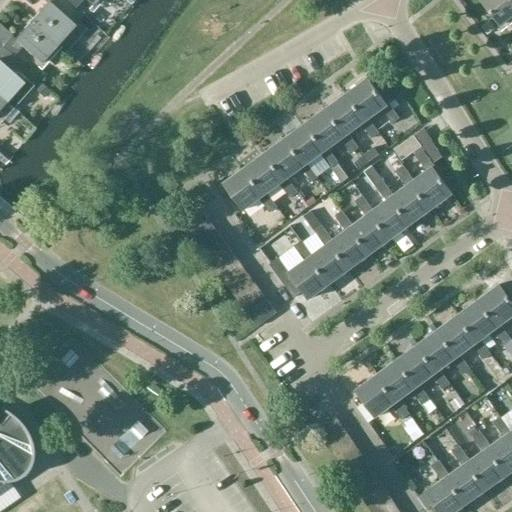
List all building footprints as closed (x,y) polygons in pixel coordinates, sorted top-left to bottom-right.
[(511,16),(511,1),(511,0),(482,0),(481,1),(501,25),(511,16)] [(30,21),(56,44),(73,25),(47,2),(30,21)] [(30,21),(14,39),(0,25),(0,45),(13,57),(21,48),(39,64),(56,44),(30,21)] [(13,57),(0,45),(0,97),(5,102),(22,82),(9,71),(18,61),(13,57)] [(368,78),(347,94),(367,122),(369,120),(382,111),(391,124),(399,118),(389,105),(388,106),(368,78)] [(367,122),(347,94),(326,109),(347,137),(349,135),(362,126),(371,139),(378,133),(369,120),(367,122)] [(347,137),(326,109),(306,123),(326,151),(328,150),(341,140),(351,153),(358,148),(349,135),(347,137)] [(331,168),(332,168),(337,175),(343,170),(328,150),(326,151),(306,123),(285,138),(306,166),(308,165),(321,155),(331,168)] [(415,134),(393,150),(402,162),(423,146),(415,134)] [(285,138),(265,154),(285,181),(287,180),(301,170),(310,183),(318,178),(308,165),(306,166),(285,138)] [(423,152),(416,156),(427,172),(414,181),(411,184),(431,210),(452,195),(433,168),(434,167),(423,152)] [(285,181),(265,154),(245,168),(265,196),(267,194),(279,185),(289,199),(297,193),(287,180),(285,181)] [(364,172),(375,187),(387,202),(373,212),(370,214),(390,240),(411,224),(391,198),(393,197),(371,166),(364,172)] [(411,184),(414,181),(403,166),(396,171),(407,187),(393,197),(391,198),(411,224),(431,210),(411,184)] [(265,196),(245,168),(224,183),(244,211),(260,199),(270,213),(277,208),(267,194),(265,196)] [(366,217),(353,226),(351,228),(370,254),(390,240),(370,214),(373,212),(362,196),(355,202),(366,217)] [(182,225),(188,235),(209,220),(202,210),(182,225)] [(346,232),(334,241),(330,243),(349,269),(370,254),(351,228),(353,226),(342,211),(335,216),(346,232)] [(215,229),(209,220),(188,235),(195,244),(215,229)] [(326,247),(313,257),(310,259),(329,284),(349,269),(330,243),(334,241),(322,225),(315,231),(326,247)] [(222,239),(215,229),(195,244),(202,253),(222,239)] [(229,248),(222,239),(202,253),(208,262),(229,248)] [(308,300),(329,284),(310,259),(313,257),(301,241),(294,246),(306,262),(289,274),(308,300)] [(236,258),(229,248),(208,262),(215,272),(236,258)] [(243,267),(236,258),(215,272),(222,281),(243,267)] [(250,277),(243,267),(222,281),(229,291),(250,277)] [(256,286),(250,277),(229,291),(236,301),(256,286)] [(511,304),(498,285),(478,301),(497,328),(500,326),(511,317),(511,304)] [(263,295),(256,286),(236,301),(243,310),(263,295)] [(269,304),(263,295),(243,310),(249,319),(269,304)] [(497,328),(478,301),(458,316),(477,343),(479,342),(492,332),(503,347),(511,341),(500,326),(497,328)] [(276,314),(269,304),(249,319),(256,329),(276,314)] [(477,343),(458,316),(437,331),(457,358),(460,356),(473,346),(484,361),(490,356),(479,342),(477,343)] [(457,358),(437,331),(417,346),(437,373),(440,371),(452,362),(463,376),(470,370),(460,356),(457,358)] [(442,391),(443,391),(450,385),(440,371),(437,373),(417,346),(397,361),(417,388),(419,386),(432,377),(442,391)] [(397,361),(377,375),(398,403),(399,401),(412,392),(422,406),(430,400),(419,386),(417,388),(397,361)] [(486,391),(498,382),(489,377),(484,380),(473,366),(470,369),(486,391)] [(398,403),(377,375),(356,391),(376,418),(392,406),(402,420),(410,415),(399,401),(398,403)] [(25,431),(23,426),(19,422),(14,417),(8,414),(0,422),(0,485),(8,480),(16,477),(24,472),(29,465),(30,460),(31,455),(31,450),(30,445),(29,440),(28,435),(25,431)] [(315,430),(322,441),(342,427),(335,416),(315,430)] [(503,438),(490,447),(488,449),(506,476),(511,471),(511,440),(508,434),(510,433),(500,418),(492,423),(503,438)] [(348,436),(342,427),(322,441),(328,450),(348,436)] [(482,453),(470,462),(467,464),(486,490),(506,476),(488,449),(490,447),(480,433),(472,438),(482,453)] [(354,445),(348,436),(328,450),(334,459),(354,445)] [(361,455),(354,445),(334,459),(341,469),(361,455)] [(462,467),(449,476),(447,478),(465,505),(486,490),(467,464),(470,462),(459,447),(452,452),(462,467)] [(368,465),(361,455),(341,469),(348,479),(368,465)] [(439,511),(454,511),(465,505),(447,478),(449,476),(438,461),(431,467),(441,482),(426,493),(439,511)] [(374,474),(368,465),(348,479),(354,488),(374,474)] [(381,484),(374,474),(354,488),(361,498),(381,484)] [(387,494),(381,484),(361,498),(367,508),(387,494)] [(381,511),(394,503),(387,494),(367,508),(370,511),(381,511)] [(399,511),(394,503),(381,511),(399,511)]
